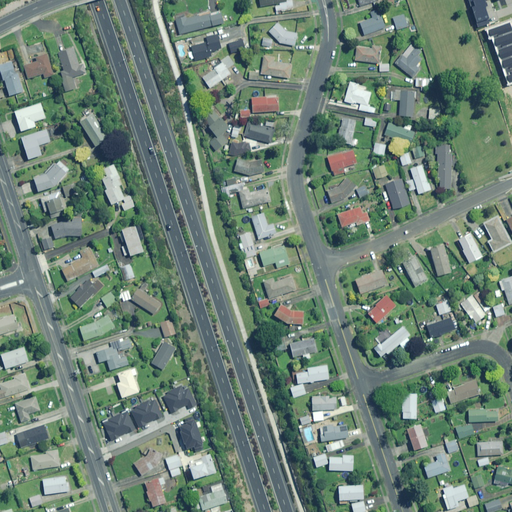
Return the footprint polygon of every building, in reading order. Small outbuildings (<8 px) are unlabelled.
[(287,1),(286,0),(258,0),(259,7),(275,5),(276,12),(293,10),(292,0),(287,1)] [(466,0),(475,23),(476,22),(477,27),(488,24),(482,7),(485,6),(483,1),(484,0),(466,0)] [(385,28),(378,10),(370,12),(372,19),(359,23),(364,36),(385,28)] [(212,27),(224,24),(224,22),(227,21),(226,16),(222,17),(221,11),(209,14),(209,13),(185,19),(185,18),(175,20),(179,35),(212,27)] [(407,27),(403,15),(393,18),(396,31),(407,27)] [(507,22),(486,30),(488,37),(491,36),(492,39),(511,32),(507,22)] [(286,32),(278,23),(268,31),(279,43),(294,47),(297,34),(286,32)] [(511,43),(511,35),(511,32),(492,39),(491,39),(495,50),(511,43)] [(218,34),(205,37),(207,42),(189,47),(191,53),(189,53),(190,59),(197,58),(198,61),(212,57),(210,52),(222,49),(218,34)] [(247,49),(245,39),(228,43),(231,53),(247,49)] [(511,56),(511,43),(495,50),(500,61),(511,56)] [(421,52),(411,45),(403,55),(395,64),(413,79),(420,70),(416,67),(421,61),(416,58),(421,52)] [(381,47),(372,46),(371,49),(357,47),(355,61),(379,64),(381,47)] [(78,65),(74,49),(58,53),(63,71),(59,72),(65,92),(75,89),(72,78),(85,74),(82,63),(78,65)] [(53,76),(47,54),(35,58),(37,62),(23,66),(27,79),(43,75),(44,79),(53,76)] [(274,58),(263,56),(261,75),(290,79),(291,64),(273,62),(274,58)] [(511,69),(511,56),(500,61),(499,61),(503,73),(511,69)] [(19,73),(15,61),(0,65),(0,71),(3,81),(4,81),(9,96),(23,92),(17,74),(19,73)] [(230,75),(222,63),(214,69),(214,70),(202,78),(209,89),(230,75)] [(511,82),(511,69),(503,73),(507,84),(511,82)] [(433,79),(416,79),(415,87),(432,88),(433,79)] [(358,84),(349,82),(344,102),(359,106),(358,110),(374,114),(375,109),(367,107),(371,93),(357,90),(358,84)] [(414,91),(401,90),(392,90),(391,101),(400,101),(399,116),(413,117),(414,91)] [(279,112),(278,97),(252,98),(252,113),(279,112)] [(45,118),(40,103),(14,112),(21,132),(35,127),(33,122),(45,118)] [(78,119),(95,147),(108,139),(97,120),(88,107),(80,112),(83,116),(78,119)] [(222,135),(229,129),(220,117),(213,108),(201,118),(209,127),(208,127),(216,137),(209,143),(216,152),(228,142),(222,135)] [(437,109),(429,109),(428,119),(436,120),(437,109)] [(250,118),(249,110),(238,110),(239,119),(250,118)] [(353,138),(356,121),(341,118),(336,142),(356,146),(357,139),(353,138)] [(365,118),(364,122),(364,125),(374,127),(376,120),(365,118)] [(275,130),(248,122),(244,136),(271,144),(275,130)] [(387,124),(384,135),(412,144),(417,129),(403,124),(402,129),(387,124)] [(50,142),(46,130),(21,138),(28,160),(42,155),(39,146),(50,142)] [(253,150),(251,143),(231,148),(233,156),(253,150)] [(386,146),(374,143),(372,154),(383,157),(386,146)] [(452,189),(450,145),(428,146),(429,154),(437,154),(438,189),(452,189)] [(424,156),(421,146),(412,149),(415,159),(424,156)] [(356,164),(352,150),(327,157),(333,176),(345,173),(343,168),(356,164)] [(411,164),(408,153),(399,156),(402,166),(411,164)] [(264,172),(261,161),(253,162),(238,159),(235,172),(250,176),(264,172)] [(38,193),(53,187),(70,171),(58,160),(44,174),(33,178),(38,193)] [(107,178),(102,180),(106,190),(104,191),(111,205),(120,202),(124,211),(135,207),(130,196),(123,198),(118,186),(122,184),(114,165),(103,170),(107,178)] [(388,176),(384,165),(372,170),(376,180),(388,176)] [(430,191),(422,166),(410,170),(418,194),(430,191)] [(327,190),(331,203),(347,199),(356,185),(346,177),(340,186),(327,190)] [(236,178),(226,180),(227,186),(237,184),(236,178)] [(409,205),(401,179),(385,184),(393,210),(409,205)] [(415,189),(412,180),(406,182),(409,191),(415,189)] [(75,195),(72,184),(62,187),(66,198),(75,195)] [(373,189),(370,184),(364,187),(364,186),(356,190),(359,197),(373,189)] [(237,185),(228,187),(229,193),(239,191),(237,185)] [(270,202),(266,189),(249,193),(248,189),(238,191),(243,209),(270,202)] [(61,200),(59,193),(40,199),(44,212),(49,211),(50,215),(66,209),(63,199),(61,200)] [(363,214),(361,207),(337,215),(341,227),(355,223),(356,226),(370,222),(367,213),(363,214)] [(267,226),(263,213),(251,217),(258,239),(276,234),(273,224),(267,226)] [(501,224),(498,218),(485,224),(493,240),(489,242),(494,251),(511,243),(501,224)] [(81,236),(81,222),(66,220),(51,225),(55,239),(67,237),(81,236)] [(125,242),(127,246),(121,248),(123,256),(129,254),(130,256),(143,252),(135,226),(122,230),(122,233),(118,234),(121,243),(125,242)] [(256,255),(249,234),(240,237),(242,243),(239,243),(244,259),(256,255)] [(482,257),(470,234),(458,240),(463,250),(462,250),(469,264),(482,257)] [(54,247),(51,238),(41,241),(44,250),(54,247)] [(451,273),(444,245),(430,249),(437,276),(451,273)] [(290,265),(284,246),(259,253),(263,267),(275,263),(277,268),(290,265)] [(99,266),(89,248),(79,253),(82,259),(61,269),(68,282),(99,266)] [(425,276),(416,258),(403,265),(415,288),(428,281),(425,276)] [(134,277),(130,264),(123,267),(127,280),(134,277)] [(101,269),(92,273),(94,278),(103,274),(101,269)] [(387,285),(381,270),(355,280),(360,294),(387,285)] [(511,304),(511,276),(498,281),(501,291),(504,290),(509,305),(511,304)] [(295,290),(291,278),(274,283),(273,279),(263,282),(269,299),(295,290)] [(103,287),(98,281),(93,285),(88,279),(70,297),(80,308),(94,295),(103,287)] [(160,304),(138,289),(131,301),(154,315),(160,304)] [(118,301),(112,291),(101,298),(107,308),(118,301)] [(478,293),(473,296),(485,313),(490,309),(478,293)] [(396,306),(386,296),(367,313),(376,324),(396,306)] [(485,316),(471,296),(460,304),(474,324),(485,316)] [(269,306),(267,299),(258,302),(260,309),(269,306)] [(450,311),(446,301),(435,305),(439,316),(450,311)] [(505,314),(502,304),(492,307),(496,318),(505,314)] [(291,312),(282,305),(275,315),(287,324),(303,325),(303,312),(291,312)] [(17,323),(14,315),(0,319),(0,334),(23,328),(21,322),(17,323)] [(79,328),(83,341),(100,336),(115,327),(108,316),(95,323),(79,328)] [(454,331),(451,318),(426,326),(430,339),(442,335),(454,331)] [(175,334),(170,320),(160,324),(164,338),(175,334)] [(372,347),(380,358),(386,353),(387,354),(399,344),(403,349),(411,343),(407,338),(410,335),(403,327),(380,345),(378,343),(372,347)] [(317,352),(313,338),(289,344),(293,358),(302,356),(303,361),(310,359),(309,354),(317,352)] [(119,359),(117,352),(132,347),(129,339),(123,341),(122,339),(108,343),(110,349),(96,353),(99,363),(107,361),(110,371),(129,365),(126,357),(119,359)] [(176,349),(165,342),(151,364),(163,371),(176,349)] [(28,362),(23,347),(0,354),(5,369),(28,362)] [(329,379),(327,366),(307,369),(308,372),(292,374),(294,385),(329,379)] [(136,375),(134,369),(117,374),(120,383),(117,384),(122,398),(139,392),(133,376),(136,375)] [(0,398),(29,389),(25,374),(14,378),(14,380),(0,384),(0,386),(1,390),(0,390),(0,398)] [(480,394),(475,380),(446,390),(450,404),(480,394)] [(305,394),(302,384),(290,388),(293,398),(305,394)] [(159,418),(150,394),(133,401),(137,412),(133,414),(136,421),(150,416),(152,421),(159,418)] [(416,419),(417,395),(404,395),(403,419),(416,419)] [(336,410),(336,397),(311,397),(312,411),(336,410)] [(31,403),(30,399),(14,404),(21,423),(30,420),(28,415),(40,411),(37,401),(31,403)] [(445,410),(442,399),(431,402),(435,413),(445,410)] [(486,412),(486,409),(468,410),(469,423),(498,421),(497,412),(486,412)] [(311,423),(308,416),(299,419),(302,426),(311,423)] [(474,434),(471,424),(455,429),(459,439),(474,434)] [(427,447),(420,425),(407,430),(413,451),(427,447)] [(48,439),(44,426),(23,432),(27,446),(48,439)] [(346,426),(332,428),(331,426),(319,428),(321,442),(348,438),(346,426)] [(344,447),(342,440),(325,446),(327,453),(344,447)] [(458,451),(455,440),(445,443),(448,454),(458,451)] [(503,455),(502,442),(477,444),(477,457),(503,455)] [(141,476),(157,466),(163,454),(150,447),(145,457),(133,465),(141,476)] [(60,466),(58,450),(46,452),(46,455),(30,457),(33,471),(60,466)] [(449,471),(444,454),(436,456),(438,462),(423,466),(427,478),(449,471)] [(182,465),(178,455),(165,459),(172,478),(181,474),(178,467),(182,465)] [(215,473),(210,455),(197,459),(198,461),(188,464),(193,480),(215,473)] [(324,455),(313,459),(316,468),(327,464),(324,455)] [(329,458),(328,471),(352,472),(353,457),(342,456),(342,459),(329,458)] [(489,464),(487,458),(477,461),(479,467),(489,464)] [(511,470),(498,467),(494,483),(508,486),(509,482),(511,483),(511,470)] [(26,476),(23,468),(14,470),(16,475),(21,474),(22,478),(26,476)] [(484,486),(480,473),(470,476),(474,489),(484,486)] [(68,492),(66,477),(42,480),(45,495),(68,492)] [(165,484),(163,478),(144,484),(151,508),(166,503),(160,486),(165,484)] [(468,498),(464,485),(452,489),(452,487),(443,489),(449,510),(459,507),(457,502),(468,498)] [(363,500),(362,487),(339,488),(339,501),(363,500)] [(226,503),(222,490),(198,498),(202,511),(226,503)] [(42,504),(39,495),(29,498),(32,507),(42,504)] [(478,505),(476,496),(466,499),(469,508),(478,505)] [(493,511),(502,509),(499,500),(484,504),(486,511),(493,511)] [(365,511),(363,503),(351,505),(352,511),(365,511)]
